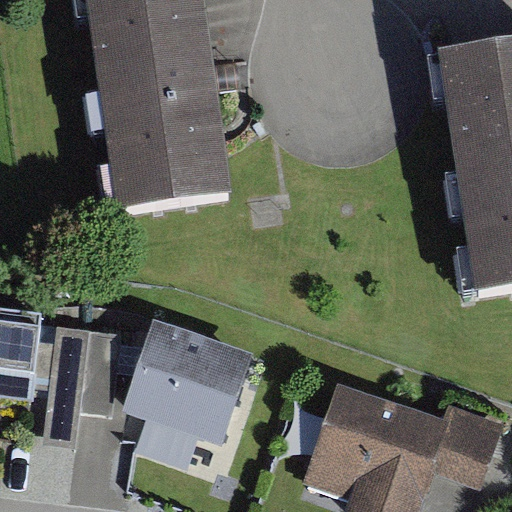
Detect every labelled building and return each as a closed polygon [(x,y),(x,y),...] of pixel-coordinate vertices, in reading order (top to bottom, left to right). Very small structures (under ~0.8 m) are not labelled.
[(255,201),(242,0),(79,0),(93,212),(255,201)] [(511,298),(511,60),(437,66),(456,303),(511,298)] [(57,325),(0,317),(0,407),(48,414),(52,387),(65,389),(56,455),(84,459),(99,345),(76,342),(75,350),(54,347),(57,325)] [(282,359),(162,331),(137,435),(258,463),(282,359)] [(511,452),(511,437),(345,387),(306,511),(445,511),(452,490),(497,503),(511,452)] [(315,464),(326,412),(300,407),(290,459),(315,464)]
